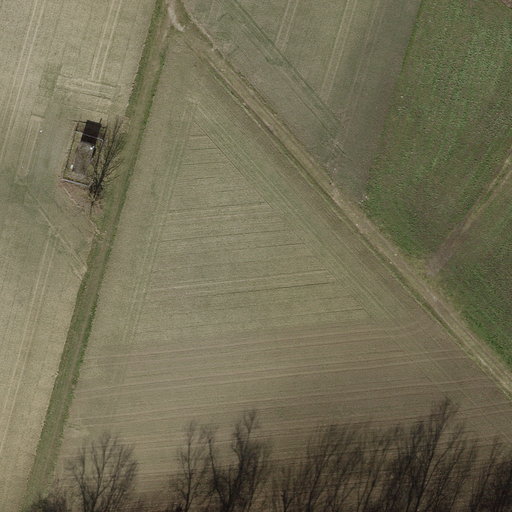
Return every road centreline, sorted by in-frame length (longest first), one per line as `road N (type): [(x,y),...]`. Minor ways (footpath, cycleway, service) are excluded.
road 1 (track): [(171,0),(15,511)]
road 2 (track): [(170,2),(511,377)]
road 3 (track): [(345,193),(439,0)]
